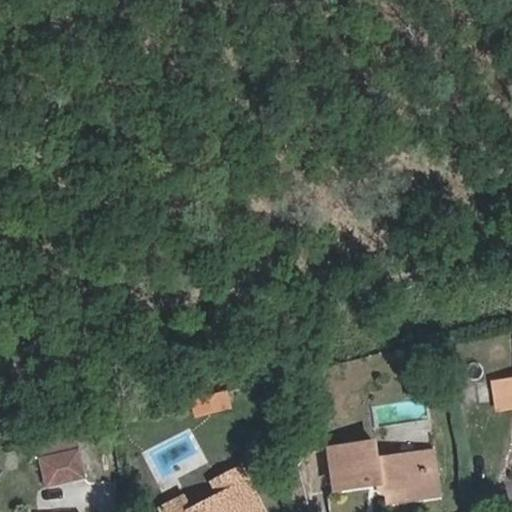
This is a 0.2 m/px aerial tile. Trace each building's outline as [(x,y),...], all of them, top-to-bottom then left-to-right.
[(511,378),(493,381),(499,412),(511,409),(511,378)] [(200,413),(231,410),(230,395),(199,398),(200,413)] [(426,498),(420,453),(379,459),(376,443),(329,449),(334,490),(379,484),(380,490),(388,497),(390,503),(426,498)] [(44,487),(87,481),(83,450),(40,456),(44,487)] [(434,451),(420,453),(426,498),(441,496),(434,451)] [(234,488),(246,511),(264,511),(239,465),(211,481),(219,496),(234,488)] [(246,511),(234,488),(219,496),(192,511),(189,511),(246,511)] [(160,508),(162,511),(189,511),(192,511),(184,496),(160,508)]
